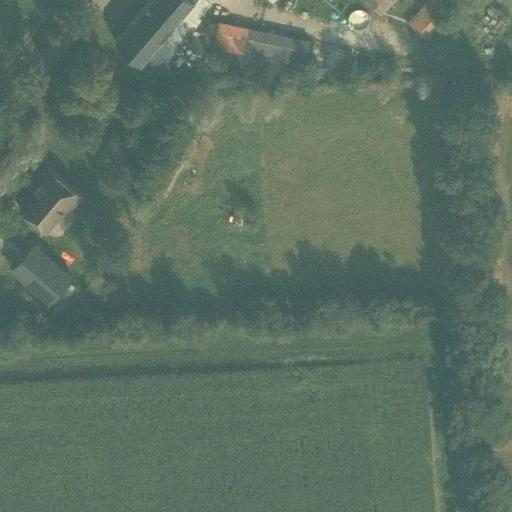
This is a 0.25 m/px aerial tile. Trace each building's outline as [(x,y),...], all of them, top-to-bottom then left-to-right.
[(192,0),(152,0),(117,43),(141,63),(192,0)] [(365,0),(381,14),(393,0),(365,0)] [(426,0),(407,21),(424,37),(459,0),(426,0)] [(511,0),(499,0),(511,11),(511,0)] [(212,47),(240,52),(245,29),(218,22),(212,47)] [(185,115),(164,163),(177,169),(199,121),(185,115)] [(131,153),(123,150),(120,157),(128,160),(131,153)] [(69,211),(81,195),(48,167),(38,179),(41,181),(18,208),(46,231),(66,208),(69,211)] [(9,269),(48,303),(72,275),(33,242),(9,269)] [(83,286),(100,299),(107,289),(90,276),(83,286)]
